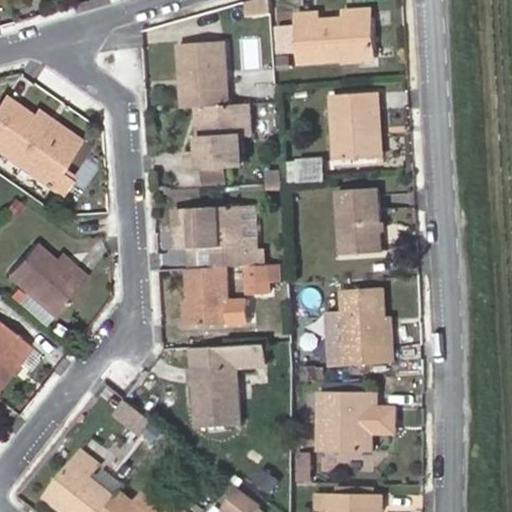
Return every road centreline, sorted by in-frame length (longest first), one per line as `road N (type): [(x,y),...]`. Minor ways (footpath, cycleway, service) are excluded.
road 1 (residential): [(44,41),(133,106),(145,285),(0,479)]
road 2 (residential): [(452,511),(431,0)]
road 3 (residential): [(44,41),(188,0)]
